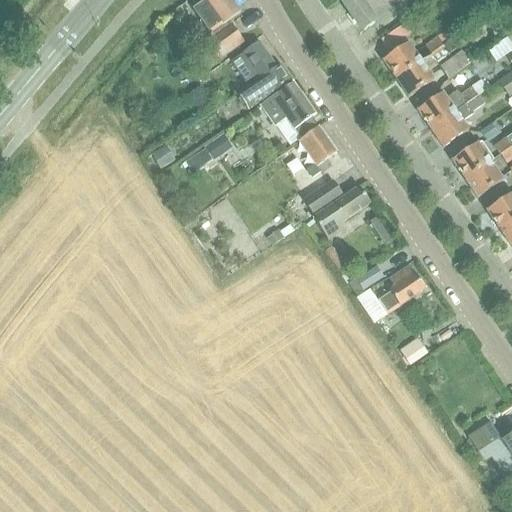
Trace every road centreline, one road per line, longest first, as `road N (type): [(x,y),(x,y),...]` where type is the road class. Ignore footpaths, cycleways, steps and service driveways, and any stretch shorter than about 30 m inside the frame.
road 1 (residential): [(511,369),(266,0)]
road 2 (residential): [(511,300),(304,0)]
road 3 (tertiary): [(0,121),(98,0)]
